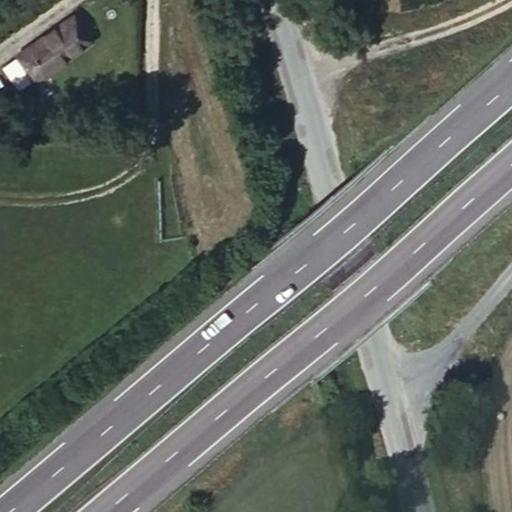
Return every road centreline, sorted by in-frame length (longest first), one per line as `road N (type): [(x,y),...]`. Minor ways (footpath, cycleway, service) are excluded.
road 1 (motorway): [(511,81),(7,511)]
road 2 (motorway): [(104,511),(511,162)]
road 3 (tertiary): [(379,376),(307,135)]
road 4 (track): [(290,71),(388,53),(511,3)]
road 5 (unclassified): [(386,400),(444,359),(511,277)]
road 6 (tertiary): [(271,0),(307,135)]
